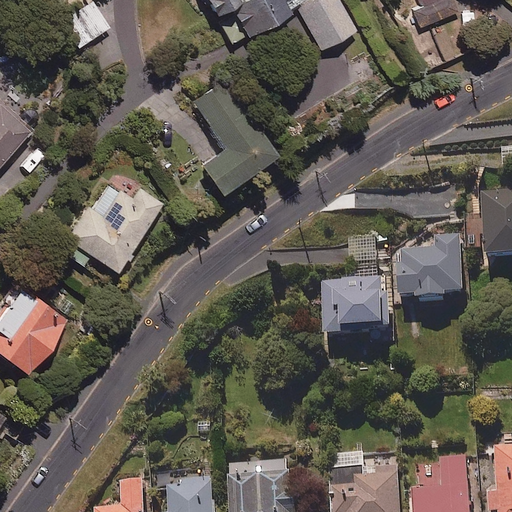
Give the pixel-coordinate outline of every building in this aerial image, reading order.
[(108,24),(92,0),(90,0),(71,13),(88,38),(108,24)] [(207,0),(230,40),(297,2),(320,46),(355,26),(340,0),(207,0)] [(454,9),(450,0),(416,0),(418,4),(409,8),(417,26),(454,9)] [(273,153),(224,78),(190,100),(221,147),(199,161),(218,189),(273,153)] [(0,165),(32,129),(0,100),(0,165)] [(511,146),(500,148),(502,166),(511,165),(511,146)] [(130,196),(109,181),(93,205),(88,202),(58,246),(83,263),(92,250),(116,267),(162,200),(139,184),(130,196)] [(511,255),(511,189),(480,191),(483,257),(511,255)] [(377,261),(375,235),(348,237),(350,263),(377,261)] [(397,300),(444,300),(444,295),(460,295),(460,235),(434,236),(434,250),(396,250),(397,300)] [(389,334),(386,278),(320,282),(323,337),(348,336),(389,334)] [(67,315),(20,279),(0,305),(0,347),(27,368),(67,315)] [(511,511),(511,446),(494,447),(495,494),(487,494),(486,511),(511,511)] [(362,457),(362,453),(331,454),(333,511),(398,511),(397,456),(362,457)] [(289,470),(289,460),(230,463),(232,511),(300,511),(300,499),(295,499),(294,469),(289,470)] [(468,511),(465,461),(439,463),(440,488),(412,490),(413,511),(468,511)] [(217,511),(215,476),(185,478),(185,485),(170,486),(171,511),(217,511)] [(147,511),(146,480),(122,481),(123,507),(96,508),(96,511),(147,511)]
